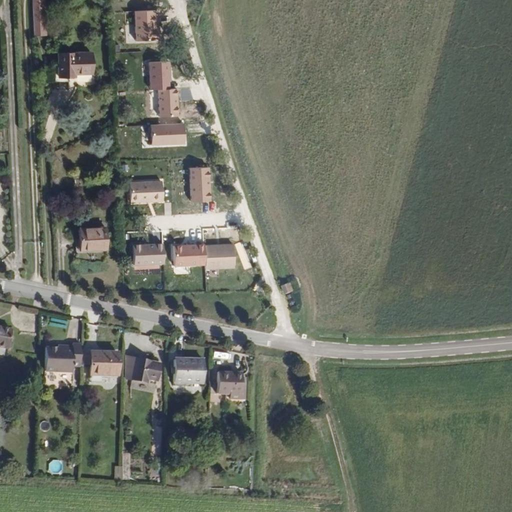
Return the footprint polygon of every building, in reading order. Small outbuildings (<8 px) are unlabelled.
[(158,8),(135,9),(136,41),(159,41),(158,8)] [(42,39),(41,10),(31,10),(32,39),(42,39)] [(88,55),(55,56),(56,79),(66,79),(66,84),(92,83),(92,69),(89,69),(88,55)] [(171,60),(149,61),(149,89),(160,89),(171,89),(171,60)] [(179,89),(160,89),(160,116),(180,116),(179,89)] [(186,125),(151,124),(151,145),(186,146),(186,125)] [(208,166),(187,167),(188,202),(209,201),(208,166)] [(161,179),(129,182),(131,201),(163,199),(161,179)] [(108,229),(79,231),(79,251),(109,249),(108,229)] [(164,242),(134,243),(134,264),(164,263),(164,242)] [(234,243),(206,244),(206,264),(207,268),(235,267),(234,243)] [(206,244),(173,245),(174,266),(206,264),(206,244)] [(291,282),(281,285),(284,294),(293,291),(291,282)] [(12,331),(0,329),(0,347),(10,349),(12,331)] [(88,354),(89,347),(81,346),(80,349),(73,348),(73,350),(54,347),(51,371),(79,374),(80,368),(87,369),(87,367),(88,354)] [(96,368),(97,355),(88,354),(87,367),(96,368)] [(122,381),(124,358),(97,355),(96,368),(95,378),(122,381)] [(161,367),(136,362),(132,383),(143,386),(143,383),(158,385),(161,367)] [(70,373),(43,373),(43,386),(70,386),(70,373)] [(211,376),(182,374),(180,396),(209,398),(211,376)] [(250,377),(225,374),(223,398),(247,401),(250,377)] [(122,466),(113,466),(113,480),(129,480),(128,453),(122,453),(122,466)] [(61,462),(50,461),(49,472),(60,473),(61,462)]
